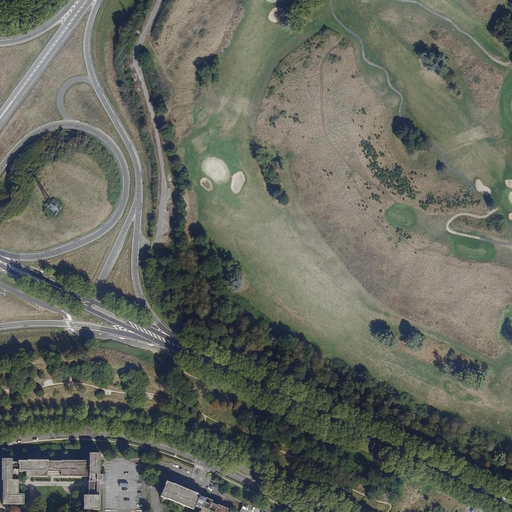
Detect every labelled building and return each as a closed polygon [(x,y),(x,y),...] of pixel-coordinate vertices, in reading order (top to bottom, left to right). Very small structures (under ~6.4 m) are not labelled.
[(49,459),(49,469),(61,469),(61,474),(89,474),(89,479),(99,479),(103,477),(104,472),(101,472),(101,451),(91,450),(90,459),(61,459),(49,459)] [(13,456),(2,456),(3,477),(13,477),(13,472),(19,472),(19,469),(27,469),(27,474),(48,474),(49,469),(49,459),(49,458),(27,457),(19,458),(19,460),(13,460),(13,456)] [(3,477),(3,501),(25,502),(25,491),(19,491),(19,477),(13,477),(3,477)] [(99,479),(89,479),(89,493),(85,493),(85,507),(101,507),(101,493),(99,493),(99,485),(99,479)] [(176,485),(169,482),(164,496),(171,499),(197,509),(198,507),(204,509),(203,511),(229,511),(231,509),(222,505),(221,506),(214,502),(215,500),(209,498),(202,496),(202,495),(177,484),(176,485)]
